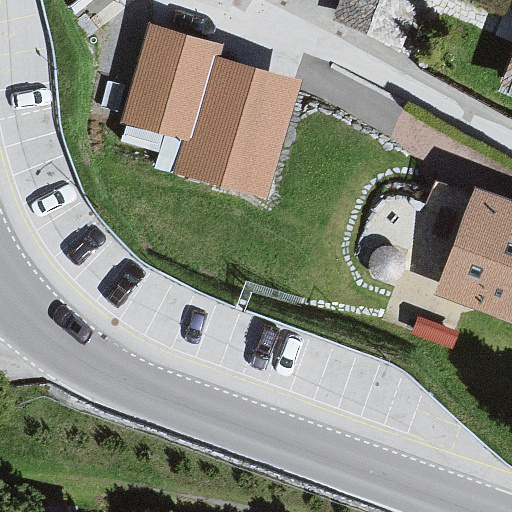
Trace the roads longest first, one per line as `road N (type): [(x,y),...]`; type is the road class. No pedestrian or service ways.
road 1 (secondary): [(480,511),(107,374),(47,333),(0,283)]
road 2 (residential): [(272,29),(353,74),(511,142)]
